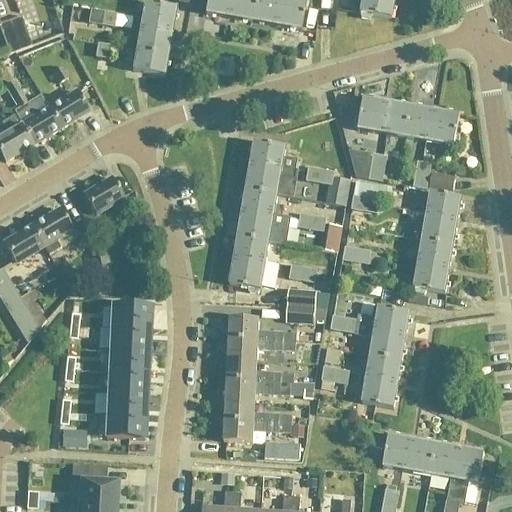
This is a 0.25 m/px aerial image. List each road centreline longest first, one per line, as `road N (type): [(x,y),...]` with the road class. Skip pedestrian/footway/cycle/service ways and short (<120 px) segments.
road 1 (residential): [(164,511),(179,304),(137,134)]
road 2 (residential): [(137,134),(478,35)]
road 3 (residential): [(511,247),(485,68)]
road 4 (residential): [(0,214),(137,134)]
